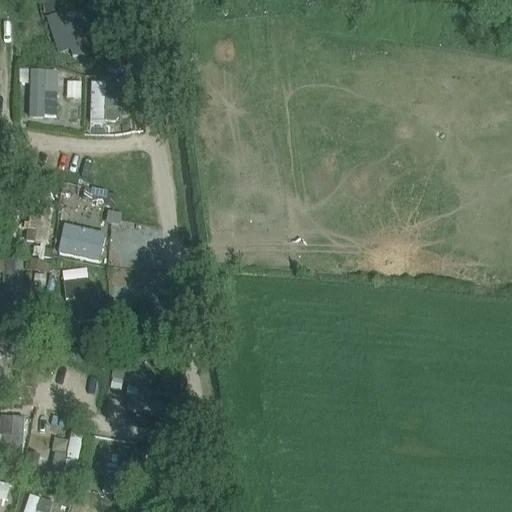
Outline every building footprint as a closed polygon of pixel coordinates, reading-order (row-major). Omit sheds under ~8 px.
[(72,151),(64,184),(118,198),(116,220),(161,229),(151,160),(72,151)] [(4,298),(0,298),(0,307),(4,308),(4,321),(21,321),(21,308),(25,308),(25,298),(21,298),(21,280),(24,280),(24,263),(4,263),(4,298)] [(89,283),(64,285),(65,302),(75,302),(77,325),(90,324),(89,322),(101,321),(97,288),(90,290),(89,283)] [(2,419),(0,453),(0,462),(22,464),(25,421),(2,419)] [(56,453),(49,483),(74,488),(84,439),(71,437),(68,455),(56,453)]
